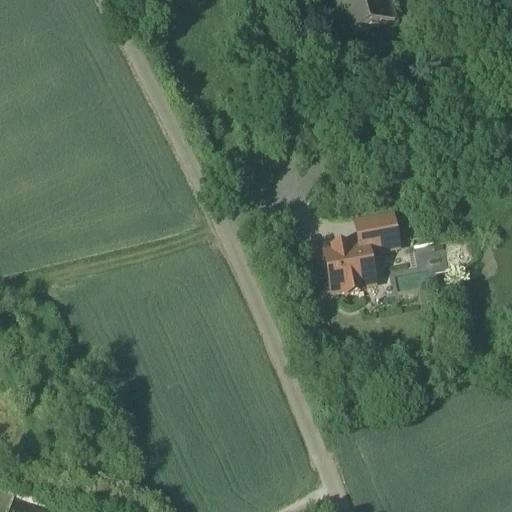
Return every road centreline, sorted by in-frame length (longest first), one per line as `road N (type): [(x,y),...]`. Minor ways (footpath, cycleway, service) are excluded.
road 1 (unclassified): [(337,511),(249,293),(104,0)]
road 2 (track): [(222,236),(0,294)]
